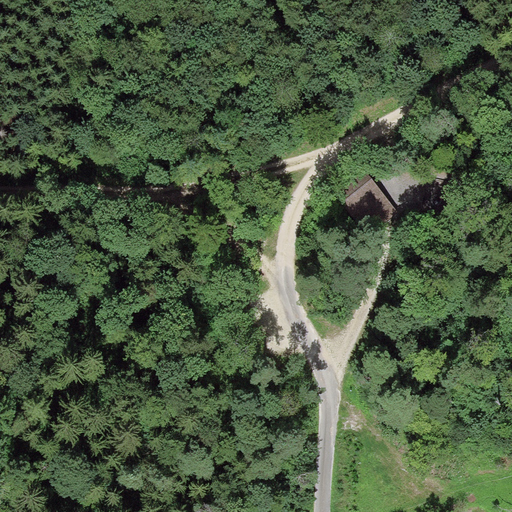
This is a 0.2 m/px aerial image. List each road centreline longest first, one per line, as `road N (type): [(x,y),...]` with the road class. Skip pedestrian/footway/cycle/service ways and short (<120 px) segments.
road 1 (track): [(309,163),(278,271),(328,377),(321,511)]
road 2 (track): [(309,163),(166,204),(0,200)]
road 3 (track): [(328,377),(401,207),(386,124)]
road 4 (track): [(511,58),(309,163)]
road 5 (track): [(286,298),(166,204)]
